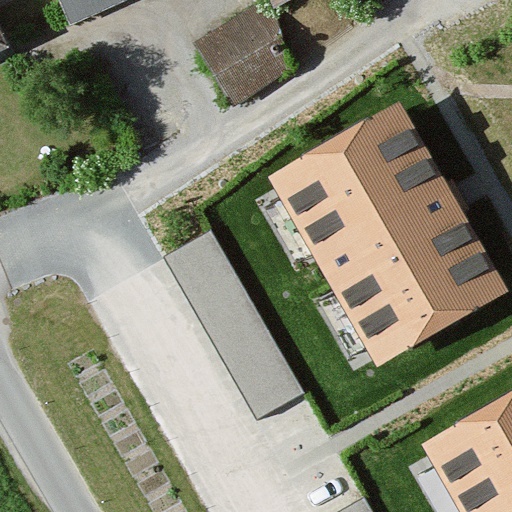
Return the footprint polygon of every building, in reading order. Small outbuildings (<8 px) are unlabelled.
[(138,0),(49,0),(64,34),(139,1),(138,0)] [(253,0),(263,22),(315,0),(253,0)] [(278,81),(244,23),(188,55),(222,113),(278,81)] [(506,291),(398,105),(269,179),(376,365),(506,291)] [(304,396),(210,234),(164,260),(258,423),(304,396)] [(511,511),(511,393),(423,445),(461,511),(511,511)] [(370,511),(365,503),(348,511),(370,511)]
